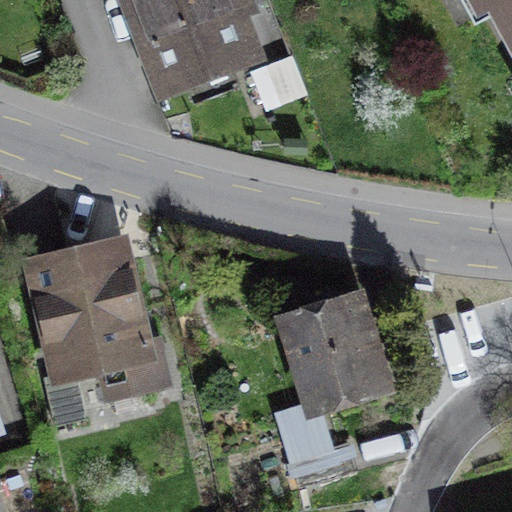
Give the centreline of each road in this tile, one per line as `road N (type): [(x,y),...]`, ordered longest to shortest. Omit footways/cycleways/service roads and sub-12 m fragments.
road 1 (tertiary): [(511,253),(373,247),(0,137)]
road 2 (unknown): [(79,0),(99,51),(124,179)]
road 3 (residential): [(511,398),(439,464),(411,511)]
